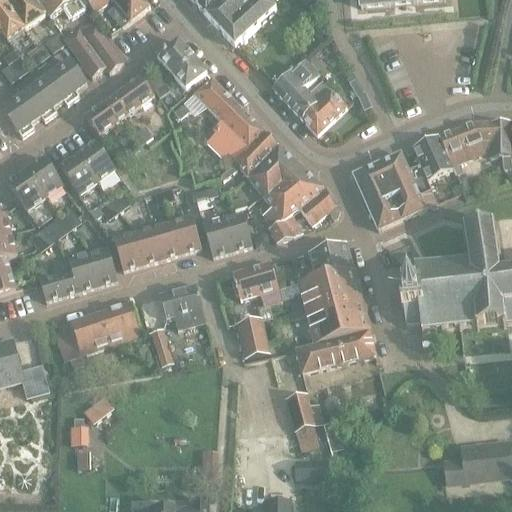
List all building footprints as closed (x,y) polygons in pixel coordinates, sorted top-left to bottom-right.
[(2,0),(0,1),(24,34),(46,19),(31,0),(2,0)] [(34,0),(50,22),(64,12),(55,0),(34,0)] [(75,0),(55,0),(64,12),(72,23),(85,13),(80,6),(75,0)] [(85,0),(83,2),(90,10),(96,17),(104,11),(112,5),(122,17),(116,23),(123,32),(131,27),(147,13),(136,0),(85,0)] [(189,0),(208,20),(229,0),(189,0)] [(229,0),(208,20),(236,51),(276,14),(263,0),(229,0)] [(360,0),(361,12),(446,3),(445,0),(360,0)] [(0,33),(1,36),(9,46),(24,34),(0,1),(0,33)] [(110,79),(123,70),(96,32),(94,32),(90,27),(65,45),(60,37),(45,47),(54,59),(68,49),(93,83),(106,74),(110,79)] [(178,46),(158,63),(186,96),(206,79),(178,46)] [(41,50),(35,55),(43,66),(49,62),(41,50)] [(35,55),(28,59),(36,71),(43,66),(35,55)] [(12,88),(29,77),(14,56),(5,63),(10,71),(3,75),(12,88)] [(76,98),(86,90),(69,66),(2,114),(22,143),(34,134),(31,130),(42,122),(44,126),(56,117),(54,114),(64,106),(67,110),(79,101),(76,98)] [(300,71),(276,94),(304,124),(319,108),(305,93),(306,92),(319,81),(316,78),(310,81),(300,71)] [(148,75),(141,80),(142,81),(148,91),(150,89),(155,86),(148,75)] [(353,77),(346,82),(357,100),(358,99),(364,96),(353,77)] [(150,89),(160,103),(171,95),(161,82),(155,86),(150,89)] [(114,101),(128,121),(154,102),(140,83),(114,101)] [(236,167),(267,136),(239,111),(212,84),(195,100),(176,118),(180,123),(192,113),(199,119),(207,112),(222,126),(214,134),(216,137),(208,147),(223,162),(228,158),(236,167)] [(319,108),(304,124),(319,140),(348,112),(322,85),(310,96),(306,92),(305,93),(319,108)] [(366,114),(372,111),(364,96),(358,99),(366,114)] [(87,121),(101,140),(128,121),(114,101),(87,121)] [(439,141),(454,175),(455,178),(464,175),(461,167),(489,156),(490,161),(502,161),(504,173),(511,172),(511,126),(474,127),(439,141)] [(139,137),(147,147),(153,142),(146,132),(139,137)] [(267,136),(236,167),(236,168),(220,180),(223,185),(239,172),(246,179),(280,149),(267,136)] [(133,141),(140,151),(147,147),(139,137),(133,141)] [(414,152),(420,168),(421,167),(429,185),(454,175),(439,141),(414,152)] [(78,159),(99,188),(117,175),(97,146),(78,159)] [(280,149),(246,179),(247,181),(263,200),(285,183),(294,193),(311,178),(280,149)] [(401,158),(378,168),(380,173),(378,174),(380,177),(382,176),(395,207),(400,205),(407,222),(426,214),(420,200),(408,173),(401,158)] [(61,172),(81,200),(99,188),(78,159),(61,172)] [(27,175),(47,204),(64,191),(44,163),(27,175)] [(420,168),(408,173),(420,200),(433,195),(429,185),(421,167),(420,168)] [(378,168),(353,179),(379,235),(407,222),(400,205),(395,207),(382,176),(380,177),(378,174),(380,173),(378,168)] [(9,188),(16,197),(29,216),(47,204),(27,175),(9,188)] [(285,224),(294,241),(303,238),(292,219),(300,213),(326,192),(311,178),(294,193),(274,210),(285,224)] [(269,233),(277,247),(294,241),(285,224),(274,210),(294,193),(285,183),(263,200),(269,207),(259,214),(272,232),(269,233)] [(218,189),(206,193),(209,202),(221,198),(218,189)] [(326,192),(300,213),(313,230),(329,216),(334,224),(338,222),(341,214),(326,192)] [(176,205),(172,193),(163,196),(167,208),(176,205)] [(206,193),(194,197),(197,205),(209,202),(206,193)] [(433,195),(420,200),(426,214),(438,208),(433,195)] [(120,196),(110,203),(115,211),(125,203),(120,196)] [(163,196),(155,198),(158,210),(167,208),(163,196)] [(246,201),(234,205),(236,213),(240,212),(245,211),(248,210),(246,201)] [(100,211),(105,218),(115,211),(110,203),(100,211)] [(125,203),(115,211),(119,216),(129,209),(125,203)] [(119,216),(115,211),(105,218),(109,223),(119,216)] [(72,214),(62,221),(68,229),(78,222),(72,214)] [(0,220),(0,243),(13,240),(6,218),(0,220)] [(223,224),(233,258),(252,252),(242,219),(223,224)] [(173,226),(183,258),(203,253),(193,220),(173,226)] [(62,221),(52,228),(58,236),(68,229),(62,221)] [(78,222),(68,229),(73,235),(82,228),(78,222)] [(214,263),(233,258),(223,224),(204,230),(214,263)] [(154,231),(164,264),(183,258),(173,226),(154,231)] [(416,277),(400,279),(400,281),(406,329),(407,329),(421,327),(422,339),(425,339),(425,336),(438,335),(442,334),(442,337),(445,336),(445,334),(460,333),(460,335),(463,335),(462,332),(477,331),(477,333),(480,333),(479,330),(504,327),(504,330),(506,330),(506,327),(508,327),(511,326),(511,273),(502,275),(500,261),(502,261),(502,257),(500,258),(498,245),(500,245),(500,242),(496,243),(494,229),(496,227),(494,227),(493,229),(466,233),(464,231),(464,232),(465,233),(467,247),(464,248),(464,250),(468,249),(469,261),(454,263),(453,260),(451,261),(451,263),(436,265),(436,263),(433,263),(433,266),(416,268),(416,265),(414,265),(416,277)] [(52,228),(42,236),(47,243),(58,236),(52,228)] [(68,229),(58,236),(63,242),(73,235),(68,229)] [(135,237),(145,270),(164,264),(154,231),(135,237)] [(42,236),(32,243),(37,250),(47,243),(42,236)] [(58,236),(47,243),(52,250),(63,242),(58,236)] [(115,243),(125,276),(145,270),(135,237),(115,243)] [(254,241),(258,253),(271,248),(267,237),(254,241)] [(0,243),(0,266),(9,264),(19,261),(13,240),(0,243)] [(47,243),(37,250),(42,257),(52,250),(47,243)] [(347,249),(310,259),(316,278),(317,284),(354,274),(347,249)] [(90,259),(99,291),(119,286),(110,254),(90,259)] [(70,265),(73,276),(80,297),(99,291),(90,259),(70,265)] [(0,300),(18,295),(18,294),(9,264),(0,266),(0,300)] [(284,306),(273,269),(273,267),(234,279),(237,287),(234,288),(238,300),(241,299),(242,306),(262,300),(266,311),(284,306)] [(317,284),(300,288),(308,319),(362,304),(354,274),(317,284)] [(47,307),(80,297),(73,276),(41,286),(47,307)] [(316,278),(298,283),(300,288),(317,284),(316,278)] [(180,336),(209,328),(198,291),(161,301),(168,325),(176,323),(180,336)] [(362,304),(308,319),(317,350),(370,336),(362,304)] [(143,342),(133,310),(56,334),(65,362),(80,357),(82,361),(143,342)] [(240,329),(240,330),(242,341),(266,335),(264,323),(240,329)] [(160,334),(149,337),(161,377),(202,365),(198,351),(169,360),(160,334)] [(269,347),(266,335),(242,341),(245,352),(269,347)] [(298,355),(304,380),(377,362),(370,336),(317,350),(298,355)] [(245,352),(248,365),(272,359),(269,347),(245,352)] [(18,382),(9,349),(0,351),(0,395),(24,390),(28,406),(49,400),(43,375),(18,382)] [(285,405),(292,434),(293,438),(322,431),(317,410),(309,412),(306,399),(285,405)] [(104,401),(84,416),(94,428),(114,414),(104,401)] [(76,430),(73,430),(73,451),(85,450),(84,445),(89,445),(89,435),(84,435),(84,423),(75,423),(76,430)] [(319,433),(297,439),(302,457),(324,452),(319,433)] [(511,452),(511,453),(510,449),(464,454),(465,466),(448,468),(450,489),(511,482),(511,487),(511,452)] [(91,457),(78,457),(78,474),(91,474),(91,457)] [(328,468),(296,468),(296,485),(328,485),(328,468)]
